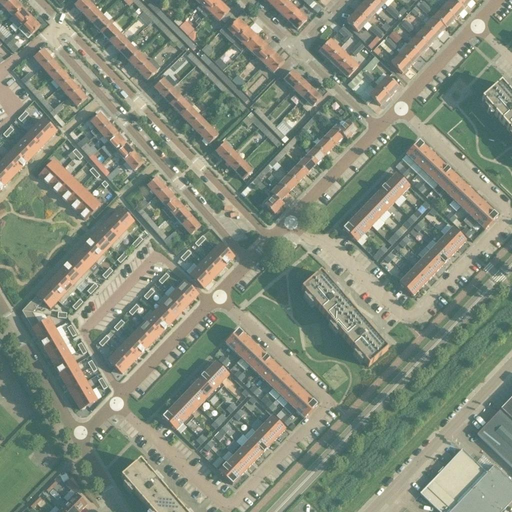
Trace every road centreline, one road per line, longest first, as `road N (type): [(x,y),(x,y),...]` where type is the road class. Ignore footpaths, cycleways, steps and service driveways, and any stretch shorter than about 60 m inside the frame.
road 1 (residential): [(399,109),(511,215),(406,320),(331,245),(303,238),(288,222)]
road 2 (residential): [(219,296),(328,405),(228,511),(115,405)]
road 3 (tertiary): [(272,511),(511,259)]
road 4 (residential): [(60,21),(44,34),(250,261)]
road 5 (residential): [(272,239),(60,21)]
road 6 (unclassified): [(372,511),(511,366)]
road 7 (residential): [(115,405),(219,296)]
road 8 (residential): [(288,222),(377,130)]
road 9 (residential): [(75,438),(15,332)]
